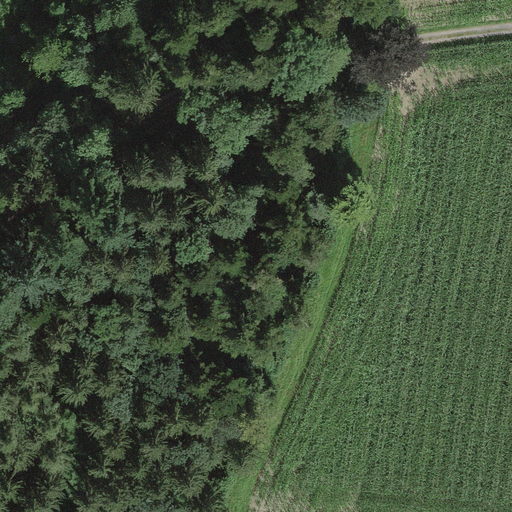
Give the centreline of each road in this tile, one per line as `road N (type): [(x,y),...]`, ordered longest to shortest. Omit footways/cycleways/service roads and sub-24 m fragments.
road 1 (track): [(0,225),(153,104),(332,49)]
road 2 (unclassified): [(511,30),(332,49)]
